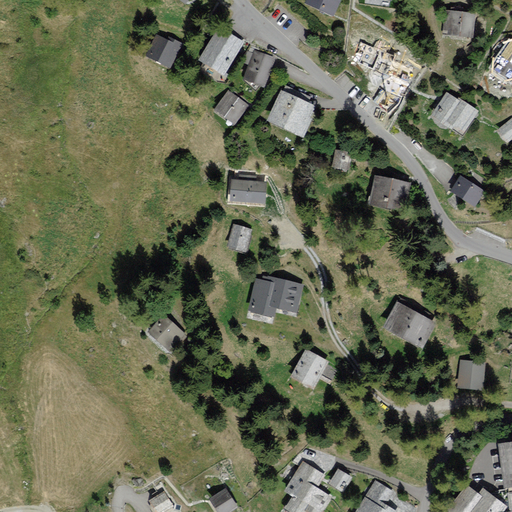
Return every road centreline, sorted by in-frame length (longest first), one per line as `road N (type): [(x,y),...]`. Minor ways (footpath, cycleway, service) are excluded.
road 1 (residential): [(511,259),(444,229),(421,181),(387,139),(236,0)]
road 2 (residential): [(511,410),(449,437),(423,511)]
